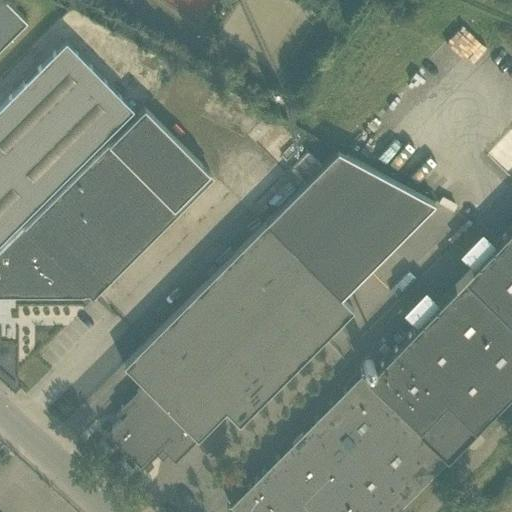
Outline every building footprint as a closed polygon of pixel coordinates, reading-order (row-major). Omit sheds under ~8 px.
[(8,0),(0,0),(0,43),(26,18),(8,0)] [(0,170),(99,72),(65,38),(0,103),(0,170)] [(0,239),(133,106),(99,72),(0,170),(0,239)] [(143,105),(0,248),(0,295),(84,295),(84,294),(82,294),(82,292),(86,289),(92,295),(112,276),(105,269),(206,168),(143,105)] [(121,417),(107,432),(142,467),(156,453),(162,458),(167,452),(175,460),(225,409),(238,422),(352,308),(339,294),(433,200),(334,147),(123,363),(144,382),(115,411),(121,417)] [(360,372),(230,503),(233,506),(236,503),(244,511),(392,511),(447,457),(462,441),(475,428),(511,389),(511,226),(472,269),(471,268),(454,285),(455,286),(366,377),(360,372)]
